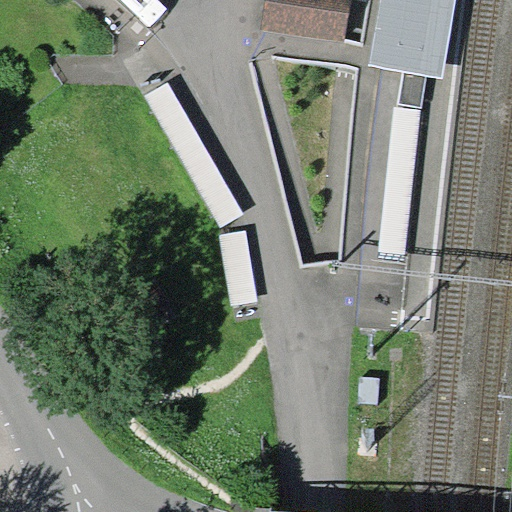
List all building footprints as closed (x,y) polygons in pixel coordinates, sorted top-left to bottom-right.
[(339,44),(346,0),(271,0),(266,32),(339,44)] [(452,0),(379,0),(370,62),(440,73),(452,0)] [(163,82),(142,95),(222,228),(242,216),(163,82)] [(420,114),(395,111),(379,262),(404,264),(420,114)] [(243,231),(220,235),(230,302),(253,299),(243,231)] [(154,283),(105,313),(127,348),(176,318),(154,283)] [(377,403),(379,375),(360,373),(358,402),(377,403)]
